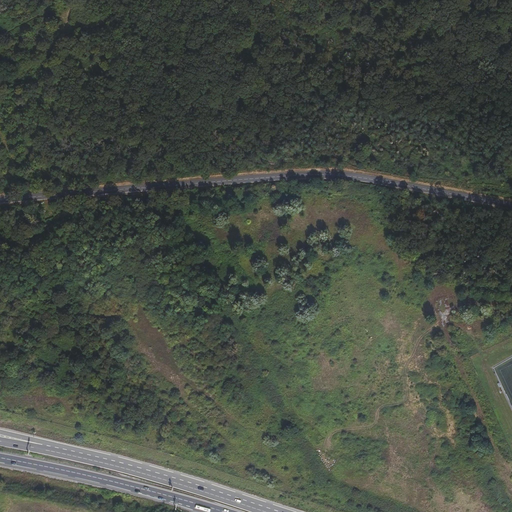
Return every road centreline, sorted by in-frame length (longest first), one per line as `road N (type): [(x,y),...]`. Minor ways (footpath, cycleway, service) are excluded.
road 1 (tertiary): [(0,199),(323,174),(511,205)]
road 2 (trunk): [(272,511),(145,472),(0,441)]
road 3 (trunk): [(0,458),(225,511)]
